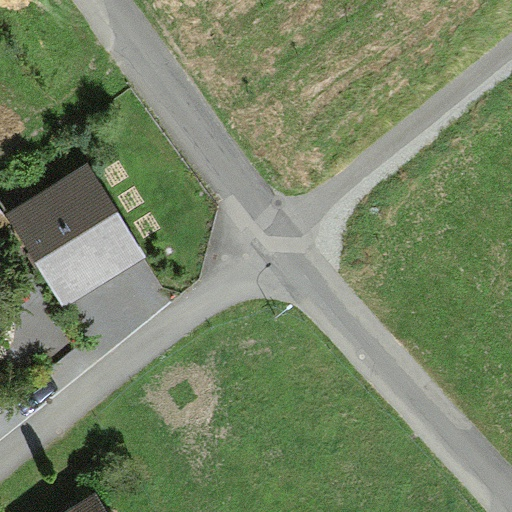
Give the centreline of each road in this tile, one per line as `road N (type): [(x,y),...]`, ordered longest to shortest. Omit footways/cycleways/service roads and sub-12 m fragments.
road 1 (residential): [(272,244),(508,511)]
road 2 (residential): [(272,244),(0,472)]
road 3 (residential): [(93,0),(272,244)]
